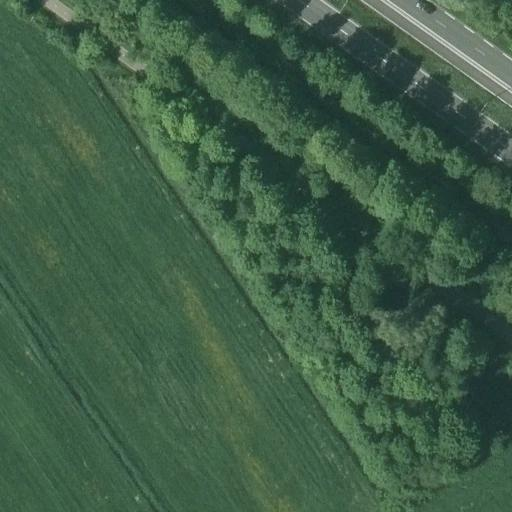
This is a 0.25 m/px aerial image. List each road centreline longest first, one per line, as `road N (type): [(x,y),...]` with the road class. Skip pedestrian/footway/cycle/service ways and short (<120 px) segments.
road 1 (secondary): [(294,0),(511,154)]
road 2 (secondary): [(511,78),(399,0)]
